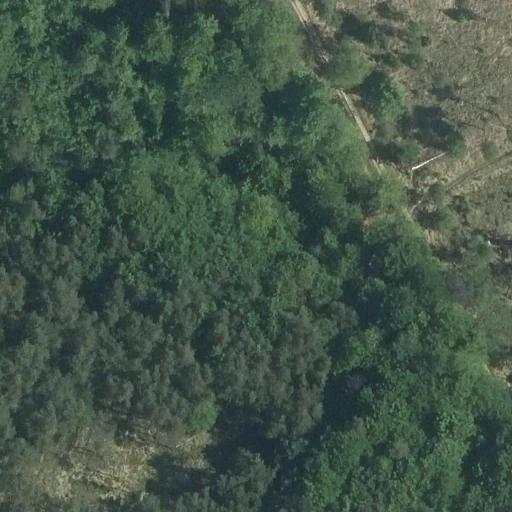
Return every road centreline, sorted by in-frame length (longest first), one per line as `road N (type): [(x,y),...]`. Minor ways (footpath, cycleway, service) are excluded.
road 1 (track): [(298,0),(407,219)]
road 2 (track): [(511,423),(407,219)]
